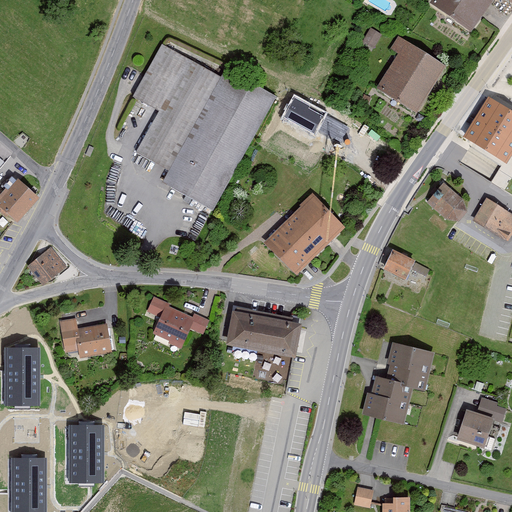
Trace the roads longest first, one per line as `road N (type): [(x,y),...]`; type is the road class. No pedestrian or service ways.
road 1 (residential): [(352,303),(208,281),(104,277)]
road 2 (tertiary): [(133,0),(57,184)]
road 3 (residential): [(316,460),(511,500)]
road 4 (secondary): [(430,150),(370,250),(352,303)]
road 5 (secondary): [(352,303),(316,460)]
road 6 (secondary): [(511,32),(430,150)]
